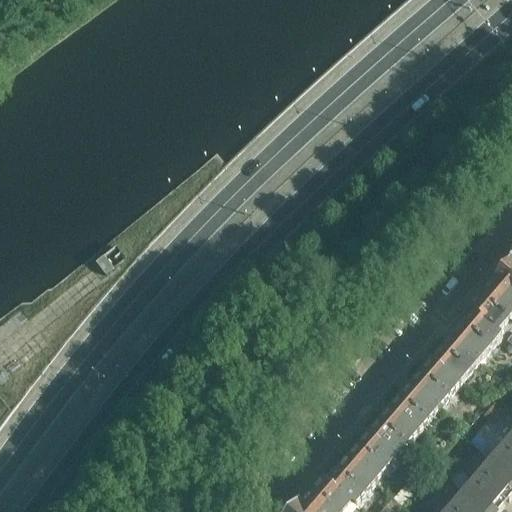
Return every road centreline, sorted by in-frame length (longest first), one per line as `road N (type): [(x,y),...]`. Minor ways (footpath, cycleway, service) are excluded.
road 1 (trunk): [(38,511),(129,390),(238,266),(511,14)]
road 2 (trunk): [(449,0),(212,217),(121,315),(0,471)]
road 3 (residential): [(511,232),(267,511)]
